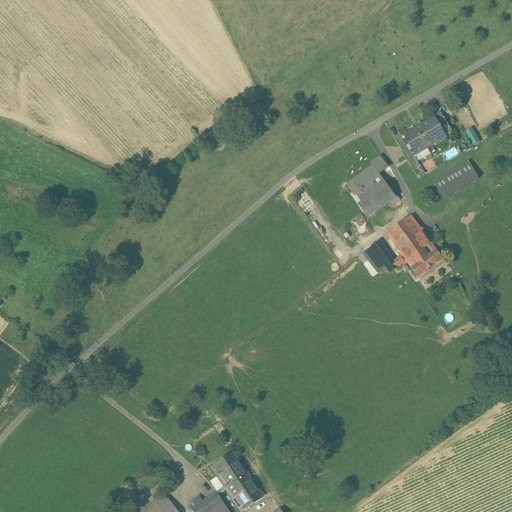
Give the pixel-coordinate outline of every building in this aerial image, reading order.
[(440,112),(433,116),(435,118),(437,122),(444,118),(440,112)] [(435,121),(418,131),(416,129),(404,136),(415,156),(416,155),(414,153),(425,146),(427,149),(446,138),(445,136),(437,122),(435,118),(434,119),(435,121)] [(444,118),(437,122),(445,136),(452,132),(444,118)] [(388,168),(380,157),(371,164),(373,167),(379,174),(388,168)] [(468,162),(434,182),(444,200),(479,179),(468,162)] [(373,167),(345,188),(355,202),(383,181),(379,174),(373,167)] [(397,196),(389,203),(392,207),(400,201),(397,196)] [(430,243),(410,217),(387,235),(402,256),(406,261),(407,262),(430,243)] [(394,262),(380,242),(371,248),(385,268),(390,274),(406,261),(402,256),(394,262)] [(430,243),(407,262),(412,269),(436,251),(430,243)] [(385,268),(371,248),(363,253),(378,273),(385,268)] [(436,251),(412,269),(419,278),(443,260),(436,251)] [(197,456),(205,455),(204,448),(196,449),(197,456)] [(249,479),(232,454),(211,468),(224,487),(228,493),(249,479)] [(249,479),(228,493),(231,497),(241,511),(261,497),(249,479)] [(194,507),(190,510),(191,511),(208,511),(231,497),(228,493),(224,487),(200,503),(194,507)] [(165,496),(141,511),(171,511),(175,510),(165,496)] [(231,497),(208,511),(240,511),(241,511),(231,497)] [(197,498),(191,502),(194,507),(200,503),(197,498)]
